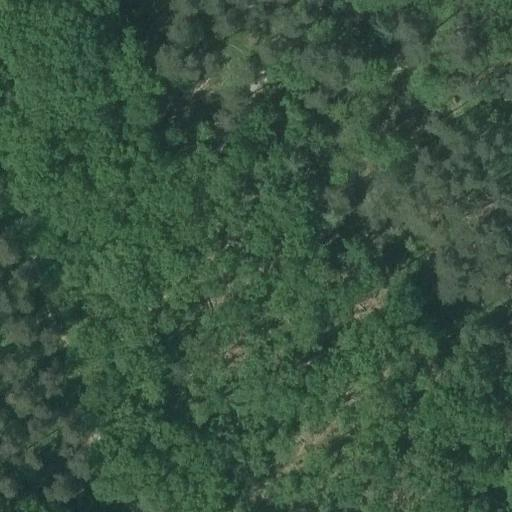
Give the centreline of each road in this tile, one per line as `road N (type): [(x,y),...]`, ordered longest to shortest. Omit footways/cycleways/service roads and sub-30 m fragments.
road 1 (track): [(323,0),(220,139),(177,276),(93,375),(89,398)]
road 2 (track): [(89,398),(111,483),(135,511)]
